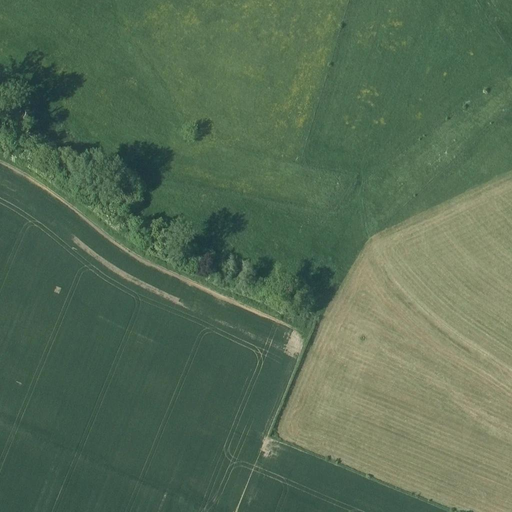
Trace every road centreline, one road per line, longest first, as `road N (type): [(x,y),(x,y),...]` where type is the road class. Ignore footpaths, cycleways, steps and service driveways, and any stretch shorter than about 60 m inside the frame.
road 1 (track): [(0,423),(215,511)]
road 2 (track): [(236,511),(246,502),(295,332),(309,314),(319,317)]
